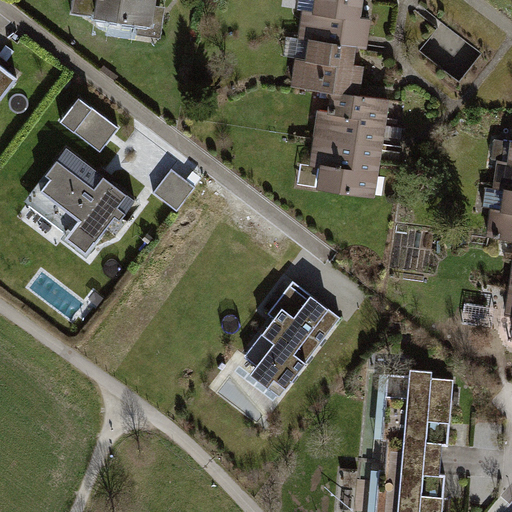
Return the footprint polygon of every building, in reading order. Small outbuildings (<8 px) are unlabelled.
[(141,34),(164,36),(167,8),(162,7),(162,0),(76,0),(74,17),(142,27),(141,34)] [(375,0),(308,0),(305,36),(370,43),(375,0)] [(300,82),(365,89),(370,43),(305,36),(300,82)] [(17,51),(7,44),(0,52),(0,55),(8,62),(17,51)] [(0,59),(0,100),(19,75),(0,59)] [(386,143),(388,144),(393,100),(327,92),(322,136),(386,143)] [(95,153),(116,128),(81,100),(60,125),(95,153)] [(316,183),(380,191),(386,143),(322,136),(316,183)] [(511,136),(504,136),(499,183),(511,184),(511,136)] [(130,198),(60,144),(31,181),(75,215),(59,236),(85,256),(130,198)] [(167,168),(150,191),(173,207),(190,185),(167,168)] [(511,184),(499,183),(493,230),(511,232),(511,184)] [(349,326),(292,277),(251,324),(263,334),(226,377),(236,386),(227,396),(262,426),(349,326)] [(379,370),(373,456),(467,462),(473,377),(379,370)] [(373,456),(369,511),(464,511),(468,462),(373,456)]
